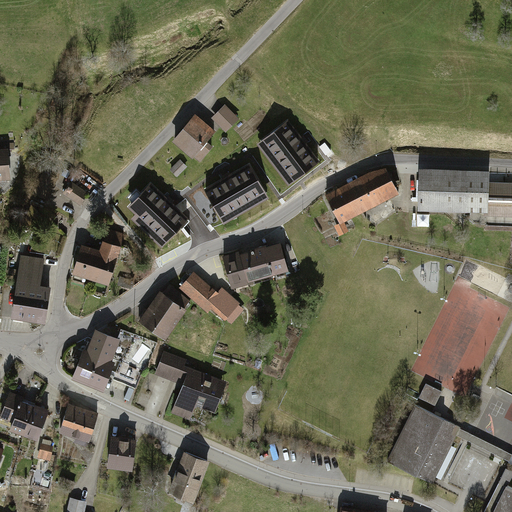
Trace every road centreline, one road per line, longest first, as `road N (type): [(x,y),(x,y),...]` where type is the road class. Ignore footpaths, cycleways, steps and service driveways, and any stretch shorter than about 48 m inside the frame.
road 1 (residential): [(511,165),(369,163),(332,179),(271,228),(196,258),(121,312),(39,352)]
road 2 (unclassified): [(296,0),(85,219),(39,352)]
road 3 (residential): [(421,511),(250,471),(111,411),(52,376),(39,352)]
